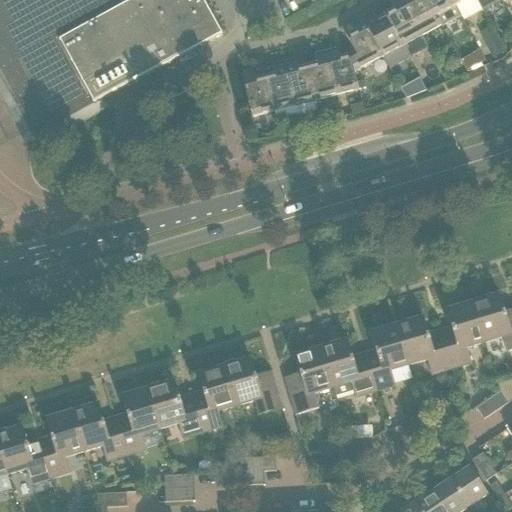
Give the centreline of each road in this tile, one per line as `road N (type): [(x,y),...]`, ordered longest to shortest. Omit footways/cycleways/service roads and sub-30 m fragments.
road 1 (secondary): [(511,110),(462,133),(0,261)]
road 2 (secondary): [(0,299),(511,148)]
road 3 (residential): [(511,415),(363,496),(206,511)]
